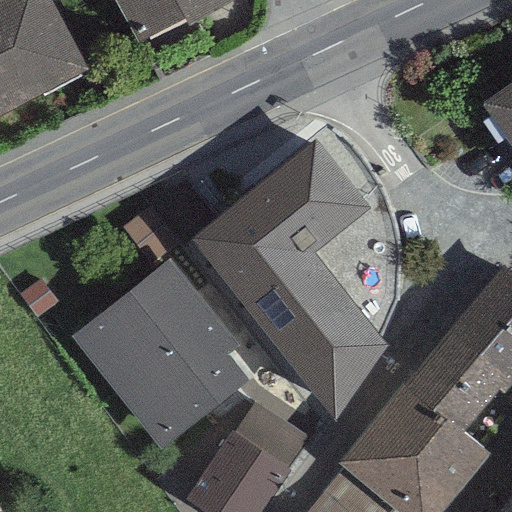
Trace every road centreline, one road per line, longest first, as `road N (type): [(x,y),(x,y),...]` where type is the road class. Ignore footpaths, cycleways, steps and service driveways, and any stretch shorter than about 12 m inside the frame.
road 1 (primary): [(326,50),(0,201)]
road 2 (residential): [(457,260),(279,511)]
road 3 (residential): [(326,50),(457,260)]
road 4 (residential): [(444,511),(491,453),(511,410)]
